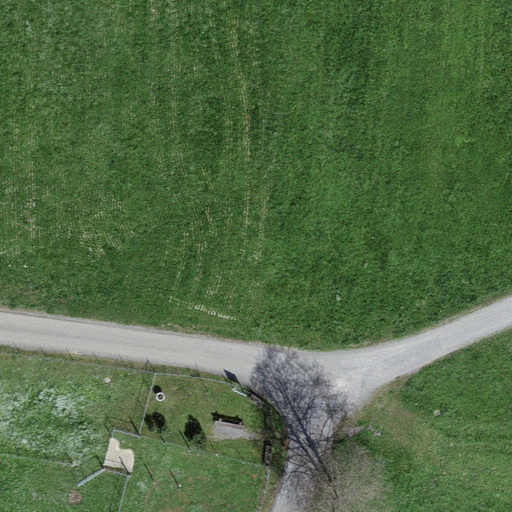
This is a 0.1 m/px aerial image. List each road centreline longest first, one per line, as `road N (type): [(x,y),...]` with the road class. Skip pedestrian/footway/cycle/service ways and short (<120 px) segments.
road 1 (track): [(0,335),(237,370),(326,400)]
road 2 (track): [(326,400),(511,324)]
